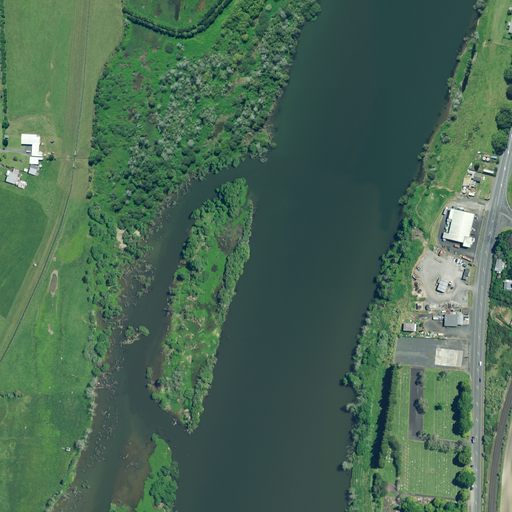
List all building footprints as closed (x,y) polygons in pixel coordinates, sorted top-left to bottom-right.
[(40,137),(37,137),(37,135),(22,134),(21,144),(32,144),(32,156),(42,157),(43,152),(39,152),(39,145),(40,145),(40,137)] [(39,167),(31,164),(28,173),(36,176),(39,167)] [(20,180),(20,178),(17,176),(18,174),(19,170),(14,168),(13,172),(8,170),(6,175),(8,176),(6,181),(18,186),(18,187),(25,189),(27,183),(20,180)] [(482,174),(473,172),(472,178),(474,179),(473,180),(480,181),(482,174)] [(474,214),(451,209),(449,219),(452,220),(450,233),(444,232),(442,238),(464,243),(463,246),(470,248),(471,246),(471,245),(472,245),(473,241),(472,241),(472,238),(469,237),(474,214)] [(502,260),(497,259),(495,270),(497,271),(497,273),(501,274),(503,263),(501,262),(502,260)] [(448,278),(440,275),(435,288),(443,291),(448,278)] [(455,312),(443,312),(442,324),(455,324),(455,323),(455,312)] [(414,323),(403,322),(402,330),(413,330),(414,323)] [(453,347),(435,346),(434,364),(451,365),(453,347)]
